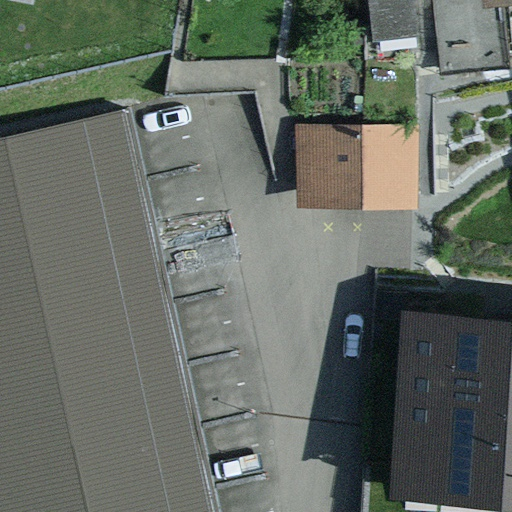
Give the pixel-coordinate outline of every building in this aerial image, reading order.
[(368,0),(370,26),(414,22),(412,0),(368,0)] [(441,0),(449,72),(508,67),(501,0),(441,0)] [(220,511),(130,107),(0,135),(0,511),(220,511)] [(362,126),(310,124),(310,192),(362,194),(362,126)] [(416,195),(416,128),(362,126),(362,194),(416,195)] [(511,324),(411,318),(403,466),(511,472),(511,324)]
